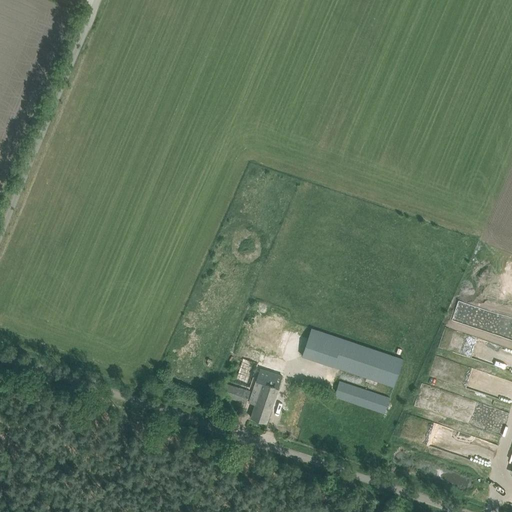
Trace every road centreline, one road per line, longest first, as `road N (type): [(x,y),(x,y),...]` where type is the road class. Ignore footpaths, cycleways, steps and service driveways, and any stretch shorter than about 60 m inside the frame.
road 1 (unclassified): [(461,511),(0,355)]
road 2 (unclassified): [(0,236),(96,0)]
